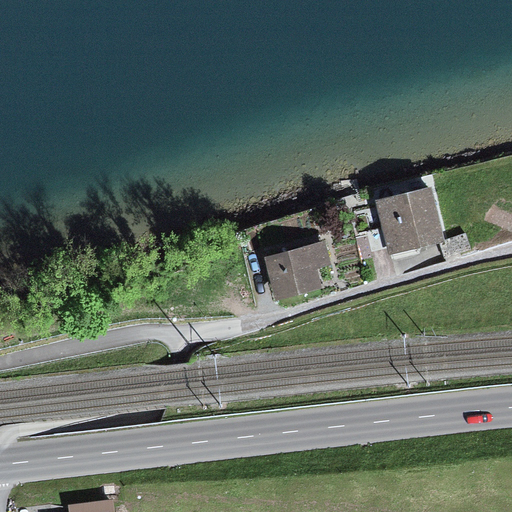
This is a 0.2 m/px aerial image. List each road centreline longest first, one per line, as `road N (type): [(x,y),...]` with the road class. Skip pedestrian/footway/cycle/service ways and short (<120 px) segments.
road 1 (track): [(0,366),(159,334),(222,335),(511,251)]
road 2 (primary): [(511,407),(0,465)]
